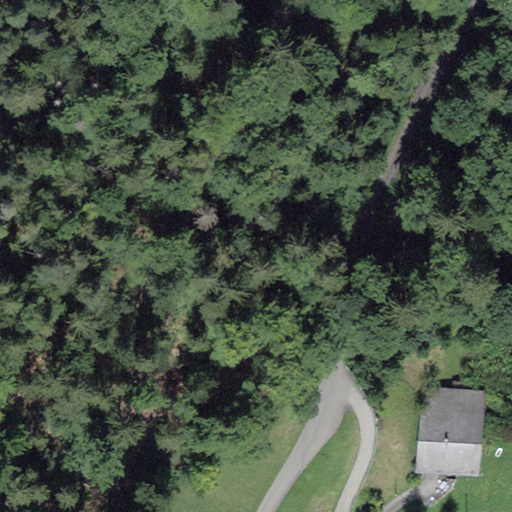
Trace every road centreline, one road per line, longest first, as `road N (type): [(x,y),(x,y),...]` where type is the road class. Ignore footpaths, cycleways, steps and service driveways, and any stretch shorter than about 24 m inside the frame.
road 1 (track): [(479,0),(358,248),(335,394),(352,397),(364,412),(365,434),(343,511)]
road 2 (unclassified): [(264,511),(325,425),(335,394)]
